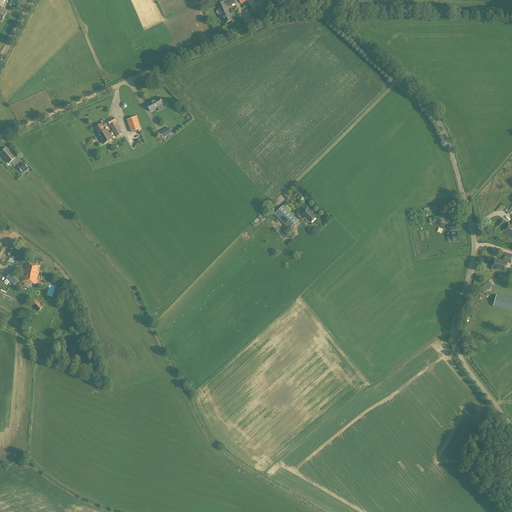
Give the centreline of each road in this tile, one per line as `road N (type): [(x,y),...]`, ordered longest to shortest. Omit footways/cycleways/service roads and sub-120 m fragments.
road 1 (unclassified): [(511,424),(467,367),(455,338),(475,249),(441,125),(329,14)]
road 2 (unclassified): [(101,92),(298,0)]
road 3 (unclassified): [(329,14),(511,11)]
road 4 (unknown): [(298,179),(400,80)]
